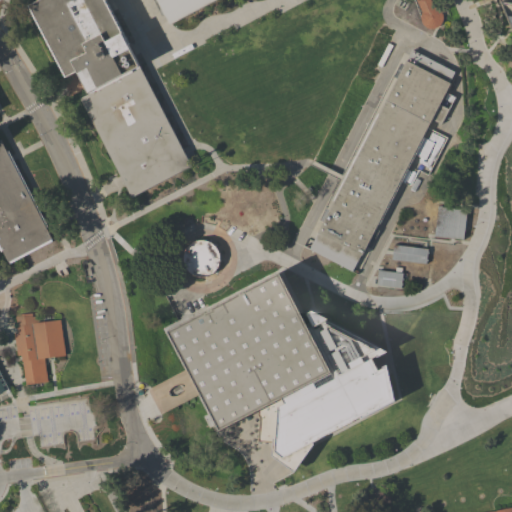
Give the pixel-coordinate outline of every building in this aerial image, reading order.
[(38,0),(104,0),(131,51),(190,166),(131,197),(80,98),(88,93),(80,78),(77,71),(66,76),(29,5),(38,0)] [(215,0),(170,24),(157,0),(215,0)] [(429,0),(432,6),(434,6),(436,8),(438,9),(440,11),(441,13),(441,15),(441,18),(440,22),(438,24),(437,26),(435,27),(432,28),(429,28),(426,27),(423,26),(421,23),(419,21),(418,19),(418,16),(419,14),(420,12),(414,0),(429,0)] [(511,0),(511,31),(500,1),(511,2),(510,0),(511,0)] [(454,72),(449,82),(450,83),(439,104),(448,109),(441,123),(432,118),(361,255),(360,254),(351,271),(309,249),(318,232),(317,232),(344,179),(406,60),(411,49),(454,72)] [(2,250),(0,251),(0,140),(6,151),(8,150),(48,226),(46,227),(52,239),(51,239),(52,241),(10,263),(9,262),(8,262),(2,250)] [(434,235),(437,206),(466,210),(463,239),(451,238),(434,235)] [(208,275),(205,276),(202,277),(199,277),(196,276),(193,275),(190,273),(188,271),(186,269),(184,266),(183,263),(183,260),(183,257),(183,253),(184,251),(186,248),(188,245),(190,243),(193,242),(196,241),(199,240),(202,240),(206,241),(208,242),(211,243),(214,246),(216,248),(217,251),(218,254),(219,257),(219,260),(218,263),(217,266),(215,269),(213,271),(211,273),(208,275)] [(393,244),(428,249),(427,251),(428,251),(427,261),(426,261),(426,263),(391,259),(393,244)] [(402,273),(402,278),(403,278),(402,280),(401,283),(402,283),(402,285),(401,285),(401,287),(376,284),(378,270),(402,273)] [(305,324),(310,322),(305,313),(311,310),(326,318),(325,320),(385,352),(372,358),(376,368),(376,369),(376,370),(381,368),(381,366),(384,364),(392,400),(360,417),(311,442),(312,444),(291,471),(271,456),(272,443),(256,441),(258,419),(255,413),(256,412),(255,410),(219,430),(167,331),(277,273),(305,324)] [(65,355),(44,358),(48,381),(25,384),(22,361),(21,355),(17,355),(14,333),(17,332),(16,326),(17,326),(15,316),(35,313),(36,323),(60,319),(65,355)] [(0,369),(9,385),(7,386),(8,388),(0,392),(0,369)] [(377,505),(377,503),(364,506),(361,495),(372,493),(388,489),(391,502),(377,505)]
